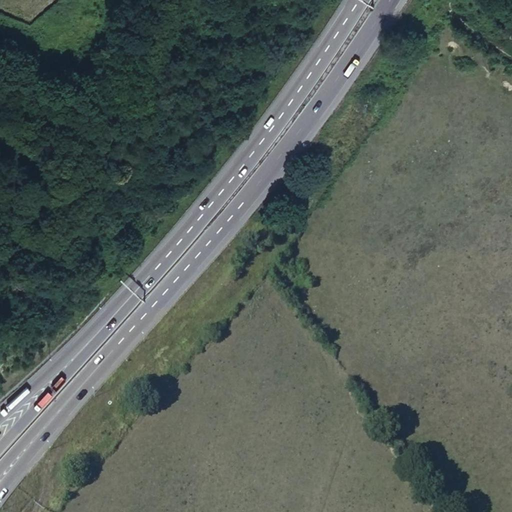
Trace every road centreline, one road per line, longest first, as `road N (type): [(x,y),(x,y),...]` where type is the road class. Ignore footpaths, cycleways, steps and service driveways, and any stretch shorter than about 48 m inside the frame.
road 1 (motorway): [(112,347),(221,223),(386,0)]
road 2 (motorway): [(359,0),(245,161),(168,253)]
road 3 (motorway): [(168,253),(0,448)]
road 4 (motorway): [(168,253),(0,416)]
road 5 (motorway): [(0,488),(112,347)]
road 6 (motorway): [(0,466),(112,347)]
